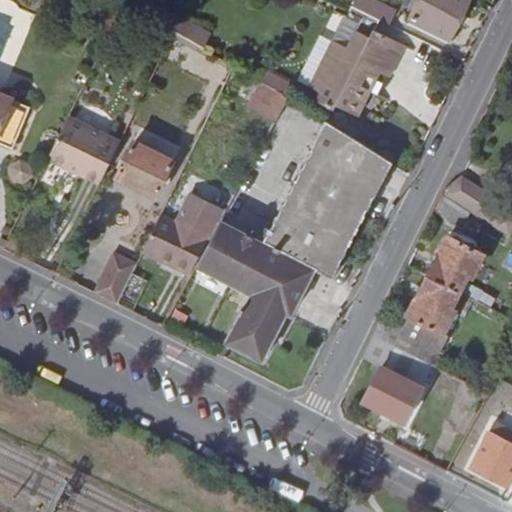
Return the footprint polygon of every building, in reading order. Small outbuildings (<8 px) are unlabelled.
[(419,0),(412,15),(452,35),(469,0),(419,0)] [(406,46),(376,31),(381,20),(364,12),(360,21),(348,47),(334,40),(310,88),(321,93),(318,101),(334,110),(336,105),(358,116),(371,91),(366,88),(370,78),(376,81),(380,72),(390,77),(406,46)] [(208,35),(168,14),(163,24),(176,32),(201,47),(208,35)] [(334,40),(348,47),(360,21),(346,14),(334,40)] [(299,82),(310,88),(334,40),(323,34),(299,82)] [(262,85),(284,98),(292,85),(270,72),(262,85)] [(248,111),(274,125),(288,101),(284,98),(262,85),(248,111)] [(0,96),(0,148),(18,157),(39,116),(0,96)] [(99,188),(120,147),(67,120),(50,158),(83,175),(81,179),(99,188)] [(378,183),(389,163),(324,123),(311,149),(378,183)] [(156,200),(173,164),(134,146),(118,181),(156,200)] [(311,149),(284,204),(350,238),(378,183),(311,149)] [(50,158),(47,163),(81,179),(83,175),(50,158)] [(31,184),(31,173),(23,169),(14,176),(14,187),(23,191),(31,184)] [(442,198),(472,215),(510,239),(511,235),(511,211),(460,180),(446,190),(442,198)] [(191,197),(176,226),(161,219),(142,257),(190,279),(198,265),(223,219),(226,214),(191,197)] [(435,213),(465,227),(472,215),(442,198),(435,213)] [(313,266),(332,276),(350,238),(284,204),(265,243),(223,219),(198,265),(251,292),(227,342),(262,359),(284,311),(290,313),(313,266)] [(482,256),(446,238),(427,278),(477,302),(482,292),(464,282),(468,276),(471,277),(482,256)] [(116,308),(131,277),(136,267),(113,256),(93,297),(116,308)] [(133,316),(148,286),(131,277),(116,308),(133,316)] [(479,303),(477,302),(427,278),(408,316),(410,318),(406,329),(382,317),(373,339),(402,353),(412,331),(424,338),(429,327),(442,334),(454,311),(458,313),(461,308),(473,315),(479,303)] [(421,389),(404,380),(414,359),(402,353),(373,339),(362,359),(380,369),(362,404),(403,425),(421,389)] [(497,392),(503,382),(497,379),(492,389),(497,392)] [(506,487),(511,475),(511,434),(494,425),(471,470),(506,487)]
